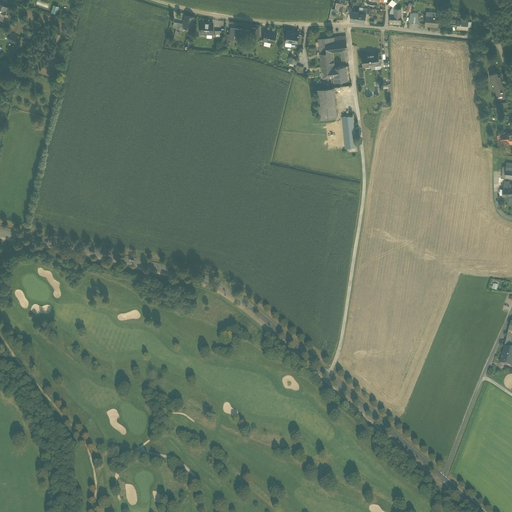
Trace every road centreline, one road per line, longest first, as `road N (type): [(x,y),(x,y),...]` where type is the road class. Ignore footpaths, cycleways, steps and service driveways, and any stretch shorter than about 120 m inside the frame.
road 1 (tertiary): [(0,230),(211,281),(441,477)]
road 2 (residential): [(154,0),(229,17),(487,40),(499,48),(511,92)]
road 3 (track): [(323,372),(337,356),(365,182),(348,24)]
road 4 (residential): [(441,477),(511,310)]
